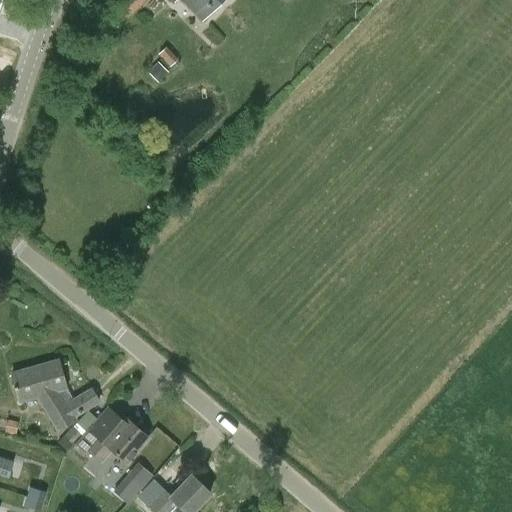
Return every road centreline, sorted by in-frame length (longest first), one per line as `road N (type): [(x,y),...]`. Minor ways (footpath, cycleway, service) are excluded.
road 1 (unclassified): [(329,511),(0,235)]
road 2 (tertiary): [(0,151),(52,0)]
